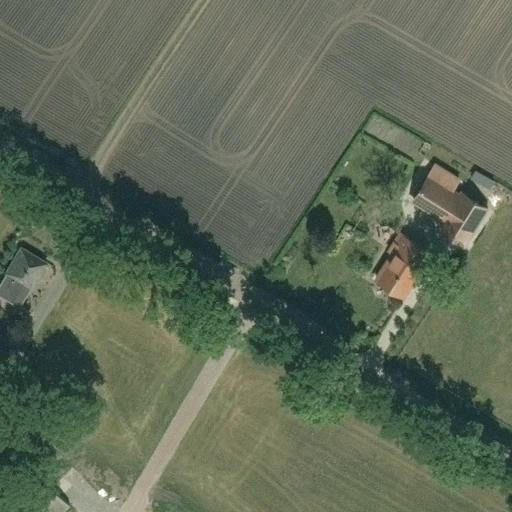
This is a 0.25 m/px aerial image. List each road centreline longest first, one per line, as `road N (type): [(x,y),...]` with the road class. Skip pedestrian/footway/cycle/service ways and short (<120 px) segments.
road 1 (unclassified): [(511,472),(0,162)]
road 2 (track): [(69,204),(207,0)]
